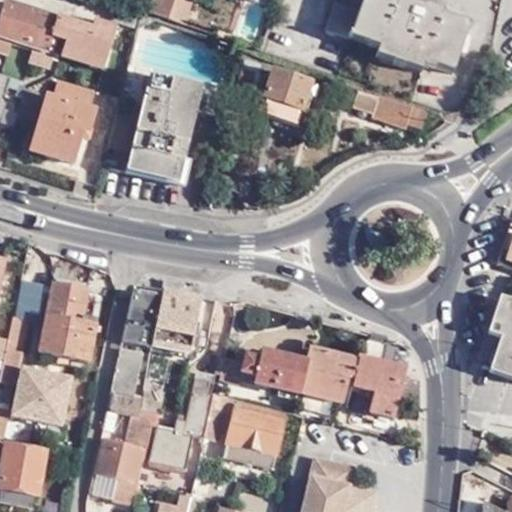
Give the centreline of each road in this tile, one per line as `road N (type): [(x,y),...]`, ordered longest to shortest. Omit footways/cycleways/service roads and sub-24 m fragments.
road 1 (secondary): [(0,200),(150,241),(249,254)]
road 2 (tertiary): [(442,367),(435,511)]
